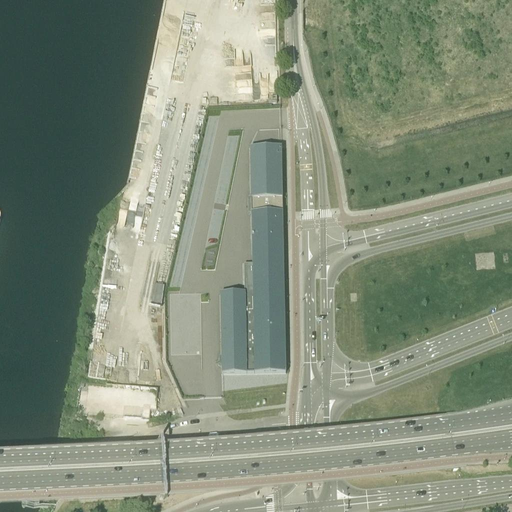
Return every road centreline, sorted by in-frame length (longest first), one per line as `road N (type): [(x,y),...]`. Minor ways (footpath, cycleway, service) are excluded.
road 1 (primary): [(511,417),(263,447),(0,461)]
road 2 (primary): [(0,482),(217,471),(511,439)]
road 3 (tertiary): [(511,318),(402,361),(324,378)]
road 4 (tertiary): [(325,398),(367,392),(511,337)]
road 5 (tertiary): [(511,199),(322,246)]
road 6 (tertiary): [(323,262),(511,216)]
road 7 (tertiary): [(511,479),(330,503)]
road 8 (unclassified): [(304,111),(305,255)]
road 9 (unclassified): [(322,246),(319,157),(304,111)]
road 10 (tertiary): [(305,255),(306,390)]
